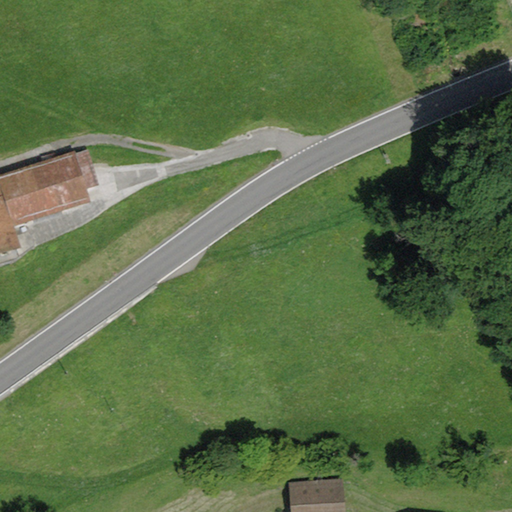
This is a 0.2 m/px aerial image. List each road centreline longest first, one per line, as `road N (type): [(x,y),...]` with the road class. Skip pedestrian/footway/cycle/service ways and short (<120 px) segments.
road 1 (tertiary): [(0,379),(319,157),(511,74)]
road 2 (track): [(111,187),(255,142),(278,140),(319,157)]
road 3 (track): [(0,168),(108,141),(206,160)]
